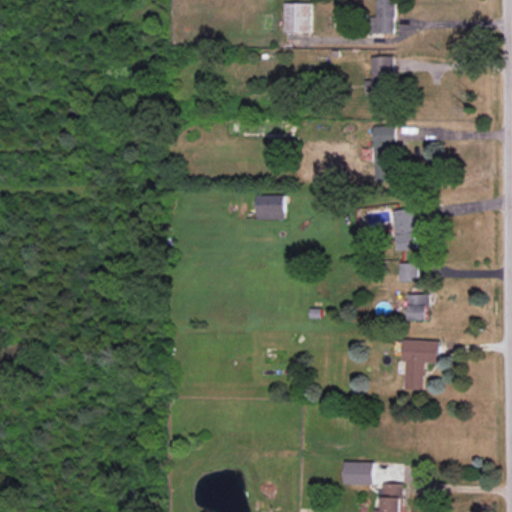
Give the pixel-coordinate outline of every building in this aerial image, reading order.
[(377,0),(377,32),(397,33),(397,0),(377,0)] [(285,31),(312,32),(313,3),(286,2),(285,31)] [(373,56),(374,80),(367,80),(368,94),(376,94),(376,110),(396,109),(394,56),(373,56)] [(376,181),(399,181),(397,125),(374,126),(376,181)] [(286,194),(257,195),(257,219),(286,218),(286,194)] [(422,247),(415,207),(393,211),(400,251),(422,247)] [(401,280),(420,280),(420,263),(401,262),(401,280)] [(411,320),(431,320),(431,294),(411,293),(411,320)] [(441,340),(407,340),(406,389),(427,389),(427,362),(441,362),(441,340)] [(346,483),(375,484),(376,461),(346,461),(346,483)] [(376,509),(375,511),(404,511),(405,483),(385,482),(384,509),(376,509)]
